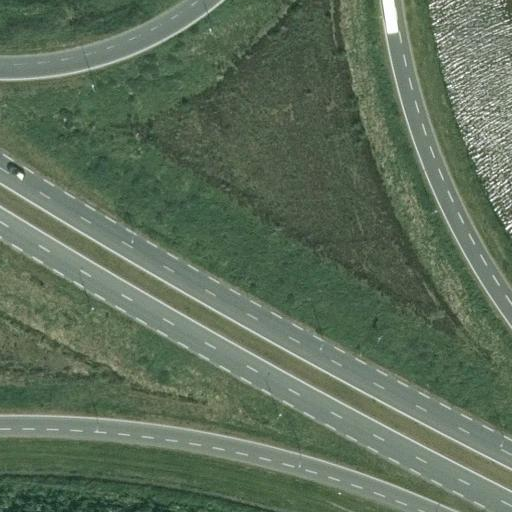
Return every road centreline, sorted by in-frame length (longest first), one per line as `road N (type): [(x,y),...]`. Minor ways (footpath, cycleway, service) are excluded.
road 1 (primary): [(511,454),(0,166)]
road 2 (primary): [(0,221),(291,390),(511,505)]
road 3 (primary): [(0,421),(103,425),(237,445),(360,479),(439,511)]
road 4 (primary): [(511,312),(458,226),(430,162),(404,85),(389,0)]
road 5 (primary): [(205,0),(103,53),(0,69)]
